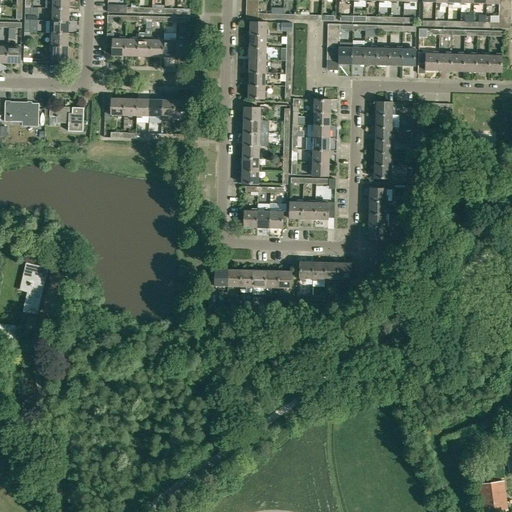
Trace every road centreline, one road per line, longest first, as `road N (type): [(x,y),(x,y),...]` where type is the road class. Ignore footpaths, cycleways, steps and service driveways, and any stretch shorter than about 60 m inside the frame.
road 1 (residential): [(357,86),(353,246),(222,243),(228,0)]
road 2 (track): [(156,503),(511,236)]
road 3 (track): [(35,330),(34,373),(55,433),(61,511)]
road 4 (residential): [(0,82),(87,83),(89,0)]
road 5 (residential): [(511,90),(357,86)]
